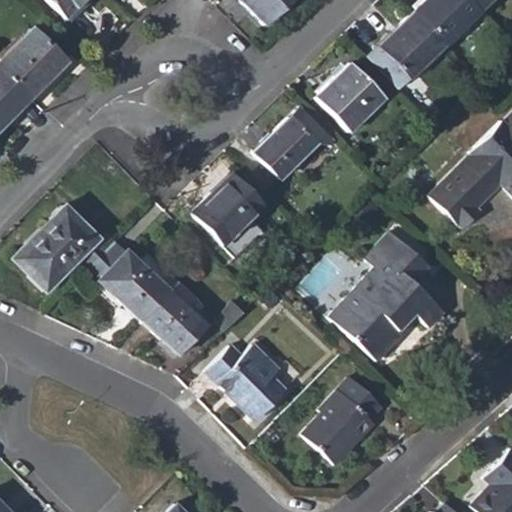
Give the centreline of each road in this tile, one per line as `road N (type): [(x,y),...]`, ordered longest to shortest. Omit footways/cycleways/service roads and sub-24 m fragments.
road 1 (residential): [(257,511),(140,403),(0,338)]
road 2 (residential): [(511,371),(353,511)]
road 3 (residential): [(259,89),(204,57),(160,55),(106,106)]
road 4 (residential): [(106,106),(158,130),(214,129),(259,89)]
road 5 (residential): [(0,209),(106,106)]
road 6 (residential): [(259,89),(348,0)]
